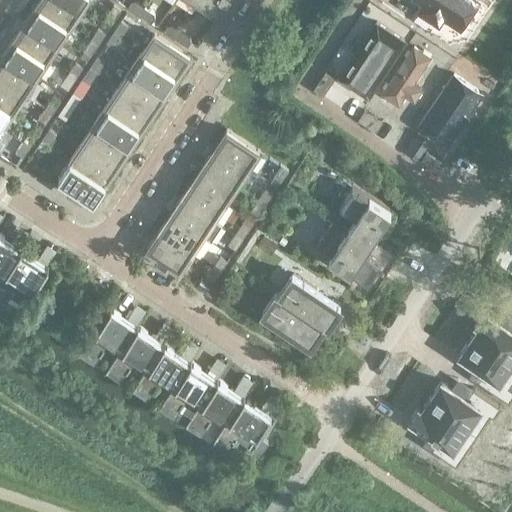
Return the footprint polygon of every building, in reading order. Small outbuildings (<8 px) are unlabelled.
[(81,7),(70,0),(38,0),(37,2),(70,24),(81,7)] [(140,13),(145,6),(136,0),(131,0),(128,5),(140,13)] [(217,15),(227,0),(200,0),(198,2),(217,15)] [(460,28),(478,0),(417,0),(419,1),(415,8),(438,24),(443,17),(460,28)] [(70,24),(37,2),(26,19),(29,21),(58,41),(70,24)] [(114,19),(121,9),(114,4),(107,14),(114,19)] [(155,16),(154,12),(145,6),(140,13),(151,21),(155,16)] [(407,36),(375,15),(336,74),(368,95),(407,36)] [(58,41),(29,21),(26,19),(14,36),(47,58),(58,41)] [(121,35),(128,24),(121,19),(114,30),(121,35)] [(176,37),(181,30),(171,23),(167,24),(164,29),(176,37)] [(98,43),(105,32),(98,27),(91,38),(98,43)] [(114,46),(121,35),(114,30),(106,41),(114,46)] [(191,40),(190,36),(181,30),(176,37),(187,45),(191,40)] [(187,52),(155,31),(142,49),(178,73),(187,59),(183,58),(187,52)] [(47,58),(14,36),(3,53),(6,55),(36,75),(47,58)] [(91,54),(98,43),(91,38),(83,49),(91,54)] [(431,53),(413,41),(380,90),(398,102),(404,93),(413,99),(423,85),(414,79),(431,53)] [(178,73),(142,49),(130,67),(166,91),(178,73)] [(36,75),(6,55),(3,53),(0,58),(0,75),(24,92),(36,75)] [(97,71),(104,60),(97,55),(90,66),(97,71)] [(75,77),(83,66),(75,61),(68,72),(75,77)] [(90,82),(97,71),(90,66),(82,77),(90,82)] [(166,91),(130,67),(118,85),(154,109),(166,91)] [(482,89),(452,68),(417,121),(447,141),(462,118),(469,123),(478,109),(471,105),(482,89)] [(326,69),(313,89),(322,95),(323,94),(335,75),(326,69)] [(68,88),(75,77),(68,72),(61,83),(68,88)] [(24,92),(0,75),(0,100),(13,109),(24,92)] [(154,109),(118,85),(106,103),(142,127),(154,109)] [(73,107),(80,96),(73,91),(66,102),(73,107)] [(53,111),(60,100),(53,95),(45,106),(53,111)] [(13,109),(0,100),(0,124),(2,126),(13,109)] [(66,118),(73,107),(66,102),(59,113),(66,118)] [(142,127),(106,103),(94,121),(130,145),(142,127)] [(45,122),(53,111),(45,106),(38,117),(45,122)] [(364,108),(358,118),(375,131),(375,130),(382,120),(364,108)] [(386,117),(376,131),(387,139),(396,124),(386,117)] [(130,145),(94,121),(82,139),(118,163),(130,145)] [(49,143),(56,132),(49,127),(42,138),(49,143)] [(259,149),(227,127),(215,145),(218,147),(248,167),(259,149)] [(30,145),(37,134),(30,129),(23,140),(30,145)] [(418,132),(405,151),(418,160),(419,158),(425,148),(430,141),(418,132)] [(42,154),(49,143),(42,138),(35,149),(42,154)] [(118,163),(82,139),(70,157),(106,181),(118,163)] [(23,156),(30,145),(23,140),(16,151),(23,156)] [(248,167),(218,147),(215,145),(204,162),(236,184),(248,167)] [(427,150),(419,161),(437,172),(444,162),(427,150)] [(106,181),(70,157),(58,176),(94,200),(106,181)] [(236,184),(204,162),(193,179),(196,181),(225,200),(236,184)] [(281,179),(289,168),(281,163),(274,174),(281,179)] [(225,200),(196,181),(193,179),(181,196),(214,218),(225,200)] [(396,214),(352,184),(339,204),(356,216),(349,226),(371,240),(378,230),(383,234),(396,214)] [(265,203),(273,192),(265,187),(258,198),(265,203)] [(214,218),(181,196),(170,213),(173,215),(203,234),(214,218)] [(258,214),(265,203),(258,198),(251,209),(258,214)] [(203,234),(173,215),(170,213),(159,230),(191,251),(203,234)] [(243,237),(250,226),(243,221),(236,232),(243,237)] [(381,261),(364,250),(371,240),(349,226),(342,236),(337,232),(324,252),(329,256),(351,271),(351,270),(368,281),(381,261)] [(191,251),(159,230),(147,247),(180,269),(191,251)] [(0,261),(7,266),(19,248),(3,238),(5,235),(0,232),(0,261)] [(236,248),(243,237),(236,232),(228,243),(236,248)] [(35,285),(47,267),(30,255),(31,253),(22,247),(22,246),(21,245),(19,248),(7,266),(0,276),(0,295),(6,300),(10,294),(11,294),(15,288),(14,288),(22,276),(35,285)] [(220,271),(227,260),(220,255),(213,266),(220,271)] [(213,282),(220,271),(213,266),(206,277),(213,282)] [(341,303),(292,271),(279,291),(280,292),(324,322),(324,321),(327,324),(341,303)] [(280,292),(279,291),(276,289),(262,309),(311,341),(324,322),(280,292)] [(125,345),(137,327),(135,326),(120,315),(121,313),(112,306),(111,305),(79,352),(81,353),(82,351),(96,360),(100,354),(101,354),(105,348),(104,348),(112,336),(123,344),(125,345)] [(479,325),(474,333),(511,358),(511,327),(485,310),(476,322),(479,325)] [(151,362),(163,344),(162,344),(146,333),(148,331),(138,324),(139,324),(137,323),(135,326),(137,327),(125,345),(123,344),(106,370),(107,371),(109,368),(123,378),(127,372),(131,366),(139,354),(150,361),(151,362)] [(511,358),(474,333),(460,354),(485,370),(478,380),(504,397),(511,386),(501,379),(511,362),(511,358)] [(190,362),(188,361),(173,351),(174,349),(165,342),(165,341),(164,341),(162,344),(163,344),(151,362),(150,361),(133,387),(134,388),(135,386),(149,395),(153,389),(154,390),(158,384),(157,383),(165,371),(177,379),(178,380),(190,362)] [(216,380),(215,379),(199,369),(201,367),(191,360),(192,359),(190,358),(188,361),(190,362),(178,380),(177,379),(159,405),(161,406),(162,404),(176,413),(180,407),(184,402),(184,401),(192,389),(203,397),(205,398),(216,380)] [(231,416),(243,398),(242,397),(226,387),(227,384),(218,378),(218,377),(217,376),(215,379),(216,380),(205,398),(203,397),(186,423),(187,424),(189,422),(202,431),(206,425),(207,425),(211,419),(210,419),(218,407),(230,415),(231,416)] [(442,380),(428,401),(468,428),(482,408),(491,415),(499,404),(474,387),(467,397),(442,380)] [(258,433),(271,413),(270,412),(268,415),(252,404),(254,402),(244,396),(245,395),(244,394),(242,397),(243,398),(231,416),(230,415),(212,441),(214,442),(215,439),(229,448),(233,442),(234,443),(238,437),(237,436),(245,425),(258,433)] [(420,407),(411,420),(440,438),(433,448),(458,465),(465,454),(455,447),(468,428),(428,401),(423,409),(420,407)] [(509,481),(511,477),(511,418),(482,462),(509,481)] [(475,468),(465,483),(486,498),(497,483),(475,468)]
